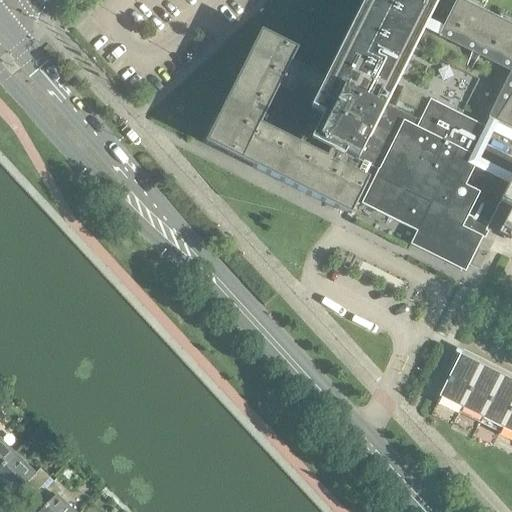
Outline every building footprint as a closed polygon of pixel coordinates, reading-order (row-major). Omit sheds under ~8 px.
[(480,142),(487,128),(431,100),(420,121),(386,104),(389,99),(438,0),(365,0),(325,83),(290,65),(297,52),(260,34),(205,145),(350,218),(368,181),(333,164),(339,152),(378,171),(361,205),(417,232),(410,246),(465,274),(499,206),(500,203),(505,206),(511,191),(511,175),(479,159),(486,145),(480,142)] [(439,36),(438,37),(441,38),(441,37),(458,45),(462,38),(478,50),(479,50),(498,56),(511,66),(511,97),(496,121),(489,117),(488,119),(488,120),(511,131),(511,26),(458,0),(456,0),(442,29),(439,36)] [(511,191),(505,206),(511,208),(511,209),(502,230),(501,230),(511,235),(511,191)] [(511,383),(461,358),(464,353),(457,349),(443,377),(450,380),(440,400),(511,435),(511,383)] [(0,469),(14,455),(0,441),(0,469)] [(35,476),(14,455),(0,469),(0,485),(13,499),(19,493),(27,502),(50,479),(40,470),(35,476)] [(71,511),(57,497),(62,492),(53,483),(31,505),(37,511),(71,511)]
